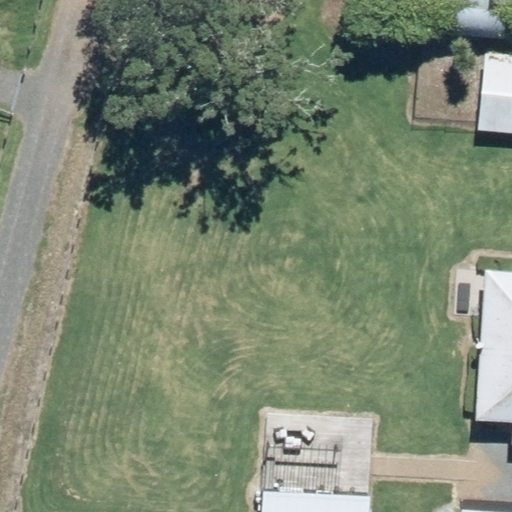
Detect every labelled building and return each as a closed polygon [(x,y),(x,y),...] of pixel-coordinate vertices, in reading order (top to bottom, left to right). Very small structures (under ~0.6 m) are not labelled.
[(511,0),(353,0),(352,16),(511,31),(511,0)] [(511,48),(481,46),(476,122),(511,124),(511,48)] [(468,407),(506,409),(505,433),(511,433),(511,262),(477,261),(468,407)] [(294,480),(260,478),(257,511),(359,511),(362,486),(346,484),(294,480)] [(511,511),(511,500),(453,496),(452,511),(511,511)]
